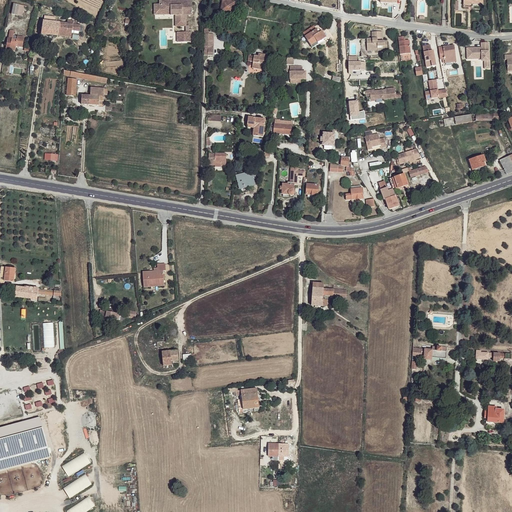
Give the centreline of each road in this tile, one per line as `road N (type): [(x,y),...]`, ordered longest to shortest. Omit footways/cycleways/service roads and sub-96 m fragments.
road 1 (secondary): [(303,228),(0,178)]
road 2 (secondary): [(511,180),(369,229),(303,228)]
road 3 (unclassified): [(298,440),(303,228)]
road 4 (residential): [(511,36),(342,16)]
road 5 (unknown): [(201,212),(206,59)]
road 6 (track): [(181,314),(189,302),(303,254)]
road 7 (track): [(43,63),(24,182)]
